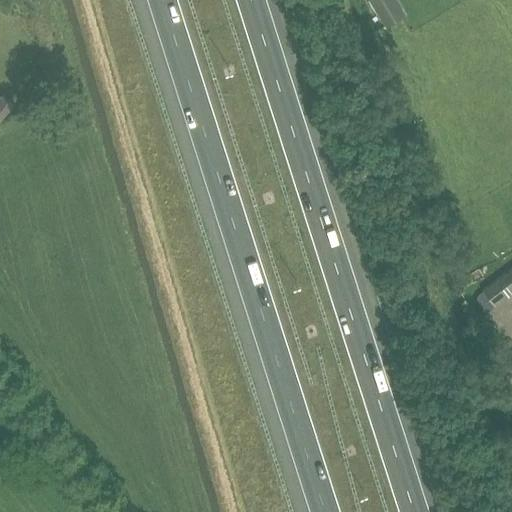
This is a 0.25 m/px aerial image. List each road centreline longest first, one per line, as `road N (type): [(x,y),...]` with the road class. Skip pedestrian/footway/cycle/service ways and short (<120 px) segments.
road 1 (motorway): [(413,511),(250,0)]
road 2 (motorway): [(160,0),(323,511)]
